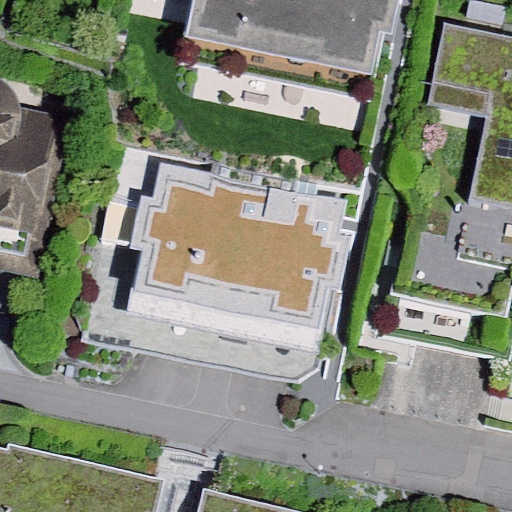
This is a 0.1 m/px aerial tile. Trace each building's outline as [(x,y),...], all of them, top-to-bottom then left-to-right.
[(182,0),(182,2),(195,4),(182,66),(367,105),(381,39),(396,42),(404,0),(182,0)] [(511,42),(446,29),(381,343),(511,369),(511,42)] [(0,272),(39,281),(70,124),(36,117),(12,88),(0,84),(0,272)] [(346,205),(161,169),(154,205),(143,203),(133,257),(145,259),(136,301),(319,337),(327,295),(341,298),(352,245),(338,243),(346,205)] [(159,511),(166,485),(0,446),(0,511),(159,511)] [(284,511),(204,493),(199,511),(284,511)]
